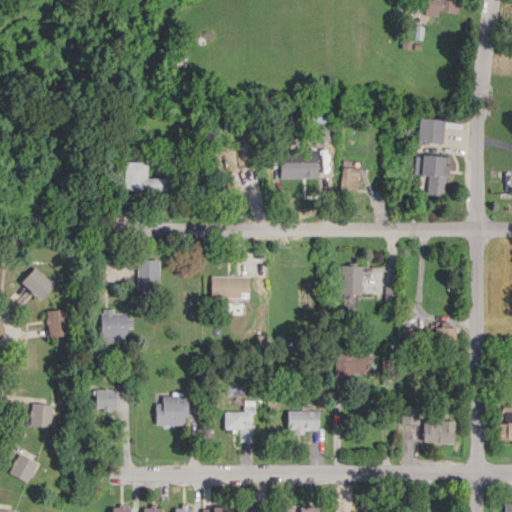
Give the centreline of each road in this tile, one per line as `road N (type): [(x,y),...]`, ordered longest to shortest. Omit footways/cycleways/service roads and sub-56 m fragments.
road 1 (residential): [(511,226),(107,221)]
road 2 (residential): [(511,470),(109,477)]
road 3 (residential): [(476,511),(475,170)]
road 4 (residential): [(475,170),(489,0)]
